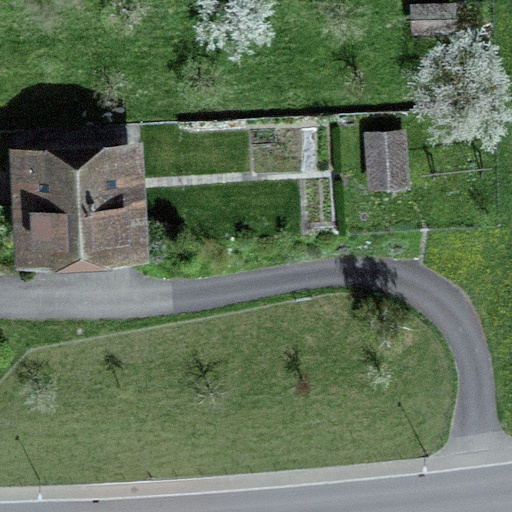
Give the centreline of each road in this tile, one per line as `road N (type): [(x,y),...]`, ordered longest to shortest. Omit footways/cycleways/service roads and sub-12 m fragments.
road 1 (track): [(485,483),(467,360),(437,305),(383,281),(161,307),(0,305)]
road 2 (tertiary): [(511,479),(260,511)]
